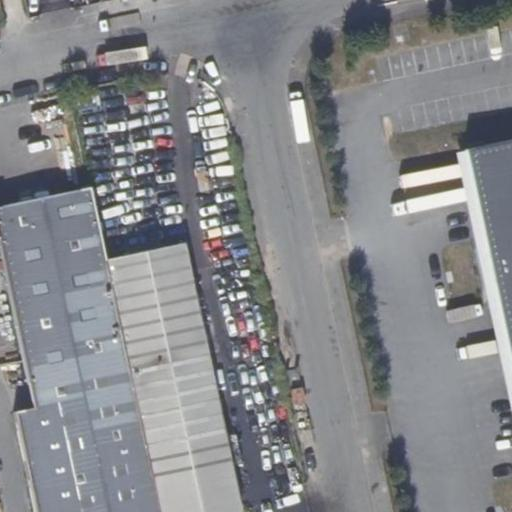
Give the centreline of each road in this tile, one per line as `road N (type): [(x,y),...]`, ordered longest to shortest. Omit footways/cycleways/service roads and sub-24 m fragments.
road 1 (unclassified): [(255,33),(354,511)]
road 2 (unclassified): [(255,33),(0,86)]
road 3 (unclassified): [(405,0),(255,33)]
